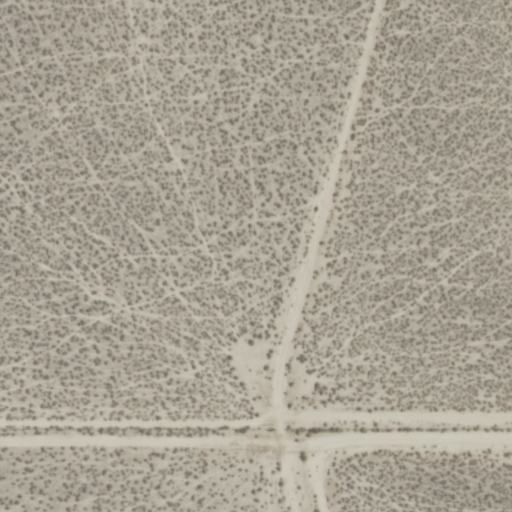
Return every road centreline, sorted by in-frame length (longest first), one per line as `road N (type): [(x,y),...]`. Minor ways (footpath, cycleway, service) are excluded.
road 1 (residential): [(310,511),(283,384),(384,0)]
road 2 (residential): [(511,425),(288,429)]
